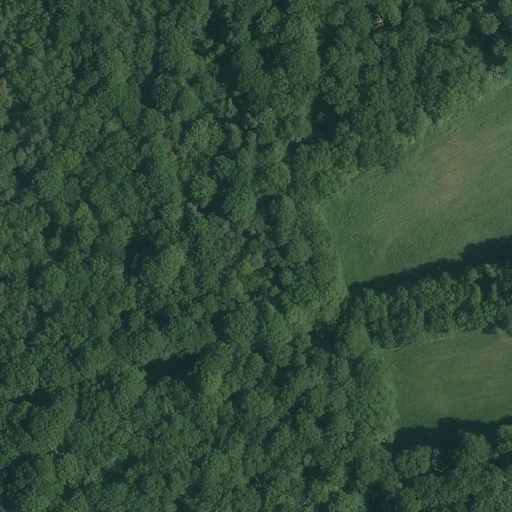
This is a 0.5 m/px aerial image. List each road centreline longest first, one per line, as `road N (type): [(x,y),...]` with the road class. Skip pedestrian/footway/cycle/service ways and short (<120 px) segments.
road 1 (tertiary): [(0,509),(405,511),(511,480)]
road 2 (track): [(331,329),(241,0)]
road 3 (track): [(0,405),(331,329)]
road 4 (track): [(370,511),(324,331)]
road 5 (track): [(331,329),(511,289)]
